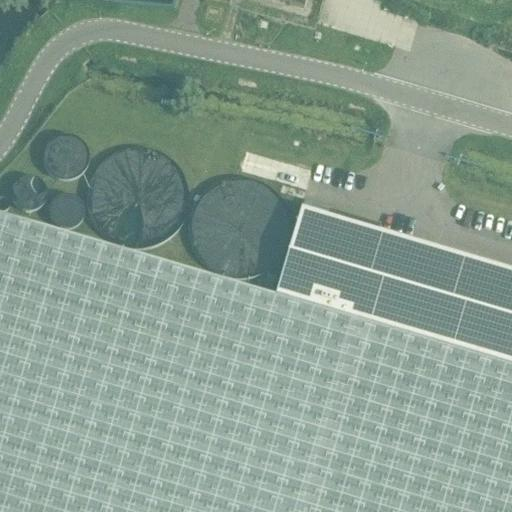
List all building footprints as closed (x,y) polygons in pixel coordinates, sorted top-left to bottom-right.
[(269,0),(303,10),(306,0),(269,0)] [(51,175),(56,180),(63,184),(74,185),(81,182),(89,175),(92,167),(93,159),(90,151),(87,146),(80,141),(75,139),(67,139),(59,141),(53,146),(49,152),(47,160),(47,168),(51,175)] [(93,214),(104,234),(120,246),(141,251),(159,248),(176,238),(189,220),(193,196),(187,175),(175,162),(167,156),(150,150),(126,152),(106,164),(98,175),(91,193),(93,214)] [(245,153),(240,172),(298,189),(304,170),(245,153)] [(16,203),(21,211),(27,214),(33,216),(39,215),(46,211),(49,206),(51,200),(51,193),(49,188),(45,183),(39,180),(35,179),(28,180),(23,182),(18,187),(16,191),(15,197),(16,203)] [(190,247),(202,267),(218,279),(239,284),(257,281),(274,271),(287,253),(291,227),(285,208),(273,194),(265,188),(248,182),(224,184),(204,196),(195,208),(189,226),(190,247)] [(53,218),(59,226),(65,229),(71,230),(77,229),(84,225),(88,220),(90,214),(89,208),(87,202),(83,197),(77,194),(73,193),(66,194),(60,196),(56,201),(54,205),(52,212),(53,218)] [(3,200),(1,201),(0,201),(0,211),(1,212),(3,214),(6,214),(8,213),(10,212),(12,210),(13,208),(13,205),(12,203),(10,201),(8,200),(6,199),(3,200)] [(511,272),(302,210),(276,298),(511,368),(511,272)] [(511,511),(511,368),(276,298),(0,216),(0,511),(511,511)]
